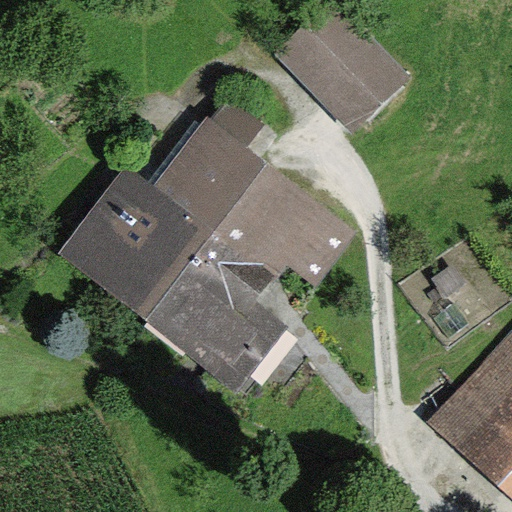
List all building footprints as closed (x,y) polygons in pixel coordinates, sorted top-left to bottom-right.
[(396,79),(333,14),(289,56),(353,121),(396,79)] [(216,239),(256,271),(273,249),(304,209),(305,206),(220,142),(172,205),(131,173),(74,247),(157,311),(216,239)] [(332,216),(326,224),(304,209),(273,249),(299,268),(296,272),(312,284),(352,231),(332,216)] [(278,324),(239,293),(256,271),(216,239),(157,311),(239,374),(278,324)] [(511,493),(511,336),(432,422),(511,493)]
